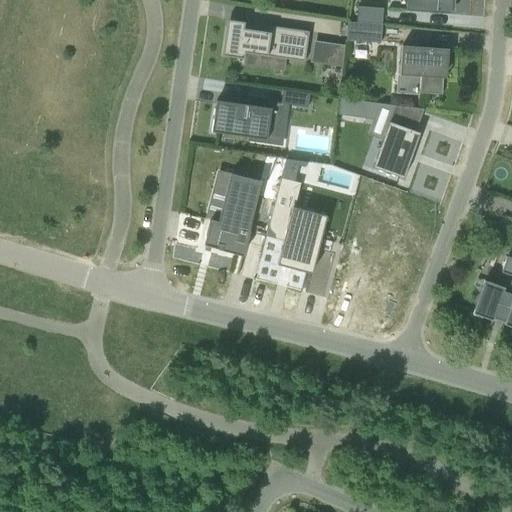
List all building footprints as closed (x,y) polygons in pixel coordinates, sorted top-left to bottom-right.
[(454,0),(405,0),(405,11),(450,14),(451,11),(453,11),(454,0)] [(357,7),(356,23),(382,25),(383,9),(357,7)] [(244,53),(283,59),(303,62),(308,32),(243,22),(242,30),(226,28),(222,55),(227,56),(227,57),(243,59),(244,53)] [(382,25),(356,23),(347,23),(346,41),(380,43),(382,25)] [(329,66),(341,68),(345,46),(332,44),(329,66)] [(447,69),(448,49),(401,46),(399,75),(419,77),(418,93),(442,95),(443,69),(447,69)] [(280,104),(308,108),(310,94),(282,90),(280,104)] [(338,114),(373,119),(379,104),(340,98),(338,114)] [(211,132),(266,140),(272,105),(246,101),(246,105),(216,101),(211,132)] [(423,110),(396,106),(390,123),(388,122),(372,168),(403,179),(419,133),(415,132),(423,110)] [(283,241),(277,265),(312,274),(323,230),(344,235),(354,194),(321,185),(311,225),(291,219),(300,184),(280,178),(265,237),(283,241)] [(203,246),(242,256),(249,230),(248,230),(260,182),(257,181),(256,187),(234,182),(224,224),(220,223),(210,220),(203,246)] [(511,259),(506,257),(501,273),(511,276),(511,277),(506,293),(503,292),(504,288),(484,281),(472,314),(492,321),(493,319),(504,323),(503,325),(511,328),(511,259)]
